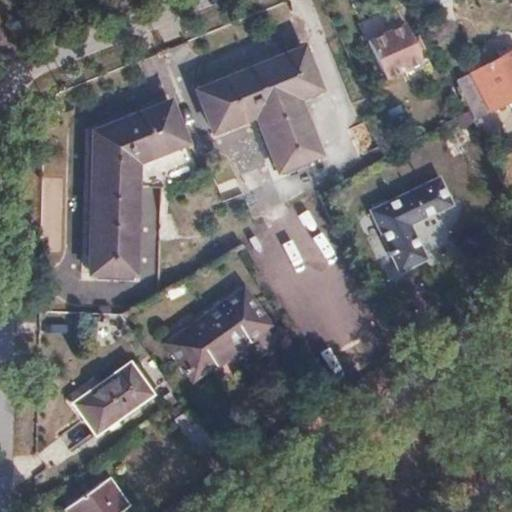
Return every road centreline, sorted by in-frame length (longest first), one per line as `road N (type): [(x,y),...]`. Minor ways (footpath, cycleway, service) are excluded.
road 1 (residential): [(222,511),(511,305)]
road 2 (residential): [(0,82),(207,0)]
road 3 (unknown): [(135,0),(0,54)]
